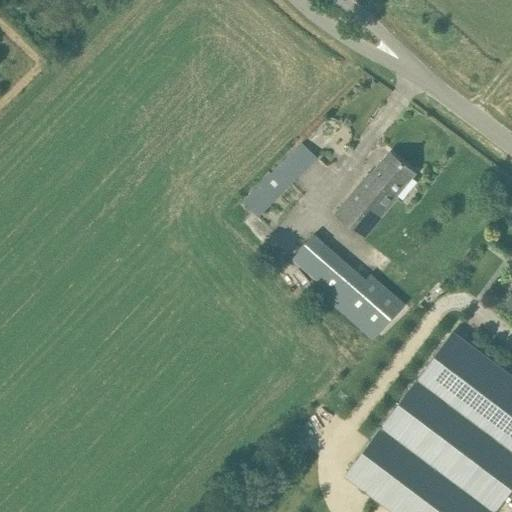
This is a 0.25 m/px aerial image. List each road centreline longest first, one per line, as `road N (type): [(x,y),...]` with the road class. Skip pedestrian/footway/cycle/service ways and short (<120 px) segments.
road 1 (unclassified): [(511,145),(406,66)]
road 2 (unclassified): [(298,0),(341,36),(406,66)]
